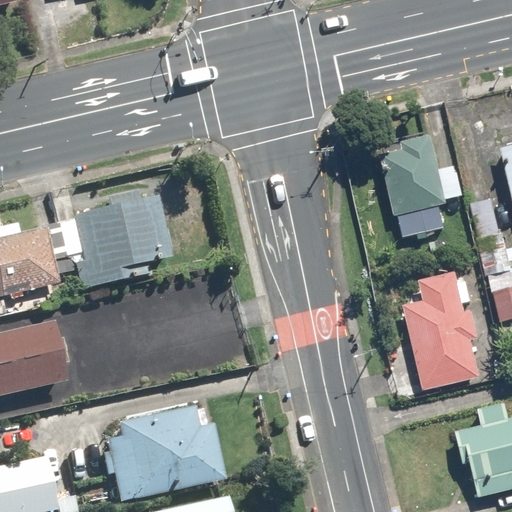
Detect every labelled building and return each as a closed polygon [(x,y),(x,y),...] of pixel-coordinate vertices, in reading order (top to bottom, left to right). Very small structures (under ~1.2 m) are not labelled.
[(0,0),(0,9),(16,6),(14,0),(0,0)] [(406,151),(382,155),(393,219),(398,219),(401,238),(442,231),(438,210),(444,209),(442,200),(460,198),(456,171),(436,174),(430,139),(405,143),(406,151)] [(511,143),(499,146),(511,204),(511,143)] [(150,195),(68,214),(79,261),(70,263),(77,292),(147,275),(143,260),(164,255),(150,195)] [(38,228),(0,236),(0,296),(51,285),(38,228)] [(511,250),(510,251),(506,236),(478,243),(497,324),(511,320),(511,250)] [(403,309),(420,393),(479,381),(471,341),(476,340),(471,312),(466,313),(458,274),(419,282),(423,305),(403,309)] [(45,322),(0,332),(0,396),(59,383),(45,322)] [(202,404),(104,427),(121,502),(219,479),(202,404)] [(481,426),(455,432),(464,466),(470,465),(479,498),(511,489),(511,418),(508,419),(504,405),(478,412),(481,426)] [(42,459),(0,469),(0,511),(49,511),(54,511),(42,459)] [(226,511),(224,501),(164,511),(226,511)]
